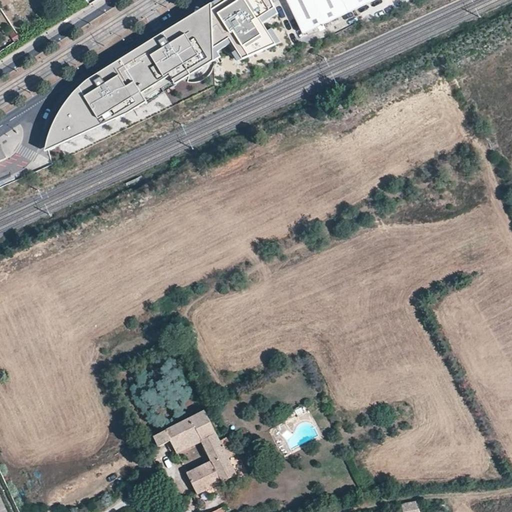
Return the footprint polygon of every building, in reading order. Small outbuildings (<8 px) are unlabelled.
[(287,0),(233,0),(213,10),(216,80),(305,35),(298,21),(287,0)] [(350,13),(344,0),(287,0),(298,21),(305,35),(350,13)] [(344,0),(350,13),(376,0),(344,0)] [(54,132),(48,156),(133,118),(150,108),(147,104),(175,86),(178,89),(216,80),(213,10),(90,86),(78,96),(66,111),(54,132)] [(174,448),(177,453),(201,441),(211,461),(226,453),(233,450),(226,437),(220,439),(205,410),(155,435),(160,445),(167,442),(170,440),(174,448)] [(233,450),(226,453),(211,461),(186,473),(196,493),(197,494),(215,485),(236,474),(244,470),(233,450)] [(402,504),(403,511),(420,511),(418,501),(402,504)]
